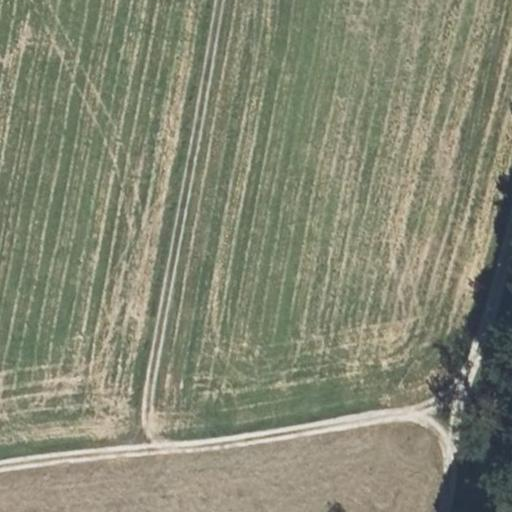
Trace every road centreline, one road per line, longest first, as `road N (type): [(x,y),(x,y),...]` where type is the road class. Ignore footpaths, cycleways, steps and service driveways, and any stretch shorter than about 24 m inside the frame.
road 1 (track): [(482,405),(0,477)]
road 2 (track): [(217,0),(133,454)]
